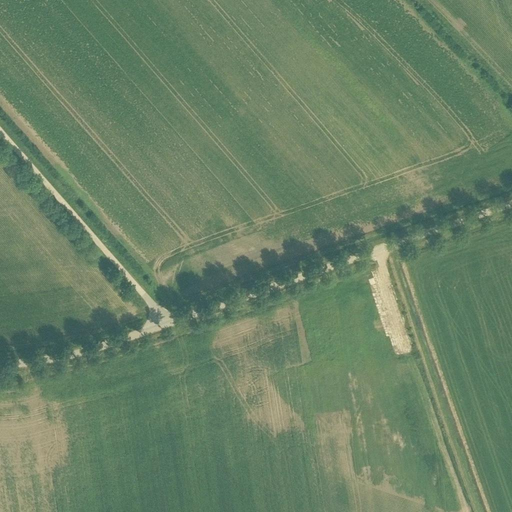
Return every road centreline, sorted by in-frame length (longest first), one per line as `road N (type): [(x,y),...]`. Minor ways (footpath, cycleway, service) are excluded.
road 1 (unclassified): [(168,323),(511,206)]
road 2 (track): [(383,250),(474,511)]
road 3 (unclassified): [(0,129),(168,323)]
road 4 (unclassified): [(0,366),(61,359),(168,323)]
